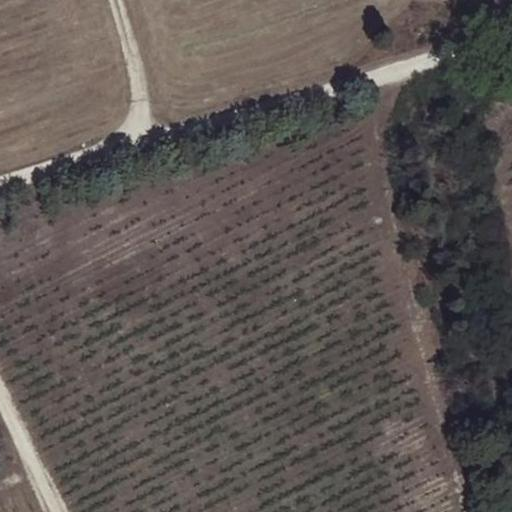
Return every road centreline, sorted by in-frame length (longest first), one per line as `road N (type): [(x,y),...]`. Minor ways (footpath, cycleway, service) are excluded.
road 1 (track): [(133,130),(166,144),(511,34)]
road 2 (track): [(0,184),(114,145),(133,130)]
road 3 (track): [(133,130),(141,101),(114,0)]
road 4 (track): [(0,396),(56,511)]
